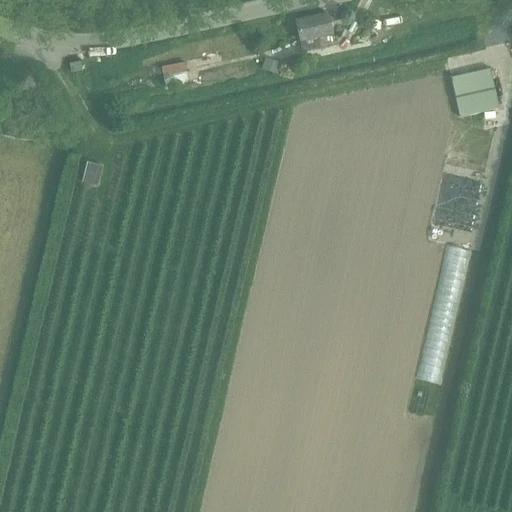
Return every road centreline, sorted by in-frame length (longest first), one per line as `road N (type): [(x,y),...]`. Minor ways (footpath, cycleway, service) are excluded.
road 1 (track): [(0,140),(58,148),(447,62)]
road 2 (unclassified): [(0,26),(100,44),(310,0)]
road 3 (track): [(445,511),(511,226)]
road 4 (track): [(0,51),(45,40),(93,140)]
road 5 (track): [(158,0),(90,13),(13,0)]
